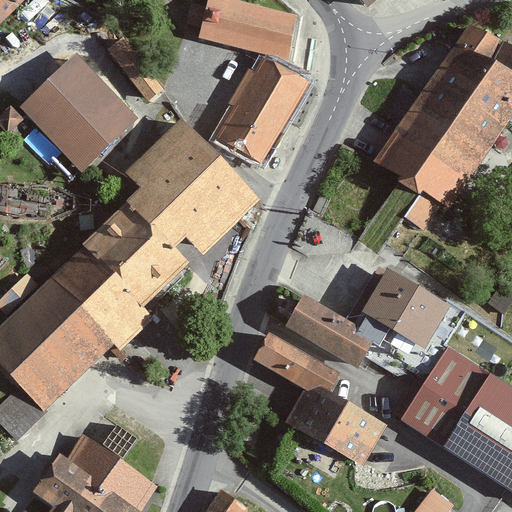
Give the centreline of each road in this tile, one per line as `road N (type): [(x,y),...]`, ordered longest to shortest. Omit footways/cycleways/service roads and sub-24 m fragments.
road 1 (tertiary): [(180,511),(262,250),(342,88),(345,54)]
road 2 (residential): [(466,0),(345,54)]
